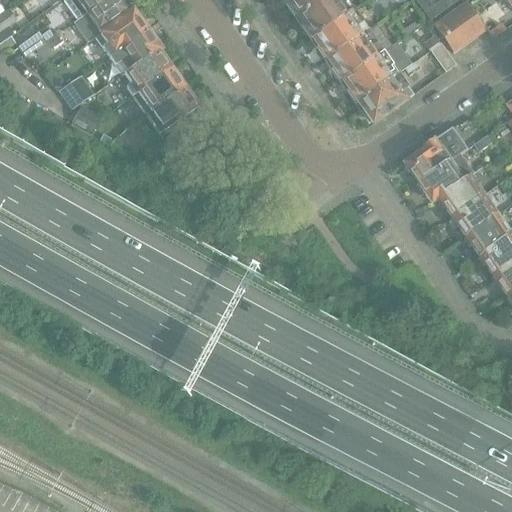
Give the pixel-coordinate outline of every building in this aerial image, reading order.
[(76,23),(87,16),(108,0),(65,0),(62,3),(76,23)] [(101,36),(130,15),(119,0),(108,0),(87,16),(101,36)] [(284,0),(289,7),(288,10),(293,16),(295,16),(296,18),(322,0),(284,0)] [(342,7),(347,3),(344,0),(322,0),(296,18),(304,28),(303,31),(307,37),(310,38),(311,39),(347,15),(342,7)] [(401,9),(410,2),(408,0),(402,0),(397,3),(401,9)] [(414,0),(430,21),(459,0),(443,0),(441,2),(439,0),(414,0)] [(485,31),(467,6),(465,3),(455,11),(474,39),(485,31)] [(357,29),(362,25),(352,11),(347,15),(311,39),(318,49),(318,53),(322,58),(325,59),(327,61),(362,36),(357,29)] [(464,47),(474,39),(455,11),(444,18),(464,47)] [(7,29),(15,23),(7,13),(0,18),(0,46),(9,40),(13,37),(7,29)] [(146,33),(145,32),(132,14),(130,16),(130,15),(101,36),(107,45),(102,49),(109,59),(146,33)] [(453,54),(464,47),(444,18),(433,26),(453,54)] [(376,27),(362,36),(327,61),(334,71),(333,74),(337,80),(341,81),(342,82),(382,54),(391,47),(376,27)] [(33,53),(44,45),(56,37),(51,31),(40,38),(37,34),(25,43),(33,53)] [(159,51),(146,33),(109,59),(115,67),(120,64),(127,73),(157,53),(159,51)] [(50,53),(61,44),(56,37),(44,45),(50,53)] [(434,37),(423,45),(429,53),(430,53),(440,45),(434,37)] [(0,53),(3,54),(14,46),(9,40),(0,46),(0,53)] [(24,60),(33,53),(25,43),(16,50),(24,60)] [(445,74),(455,67),(440,45),(430,53),(445,74)] [(171,73),(170,72),(157,53),(127,73),(124,75),(131,85),(126,89),(133,99),(171,73)] [(387,72),(392,68),(382,54),(342,82),(349,92),(348,96),(352,102),(356,102),(357,104),(392,79),(387,72)] [(425,64),(432,59),(428,54),(421,58),(425,64)] [(414,64),(404,72),(407,77),(418,69),(414,64)] [(153,112),(183,91),(171,73),(133,99),(146,117),(153,112)] [(412,97),(412,96),(397,75),(392,79),(357,104),(371,123),(374,124),(412,97)] [(70,114),(93,97),(81,79),(57,97),(70,114)] [(186,119),(197,111),(183,91),(153,112),(146,117),(167,148),(194,129),(186,119)] [(100,119),(79,108),(70,126),(90,137),(100,119)] [(406,165),(419,184),(460,156),(466,151),(452,131),(426,148),(428,150),(406,165)] [(101,135),(98,141),(106,146),(109,139),(101,135)] [(474,148),(479,155),(492,146),(487,139),(474,148)] [(419,184),(433,204),(439,200),(466,182),(472,177),(474,176),(460,156),(419,184)] [(454,220),(486,197),(472,177),(466,182),(439,200),(454,220)] [(467,240),(500,216),(486,197),(454,220),(467,240)] [(480,259),(511,236),(511,234),(500,216),(467,240),(480,259)] [(494,278),(511,265),(511,236),(480,259),(494,278)] [(511,265),(494,278),(508,298),(511,294),(511,265)]
